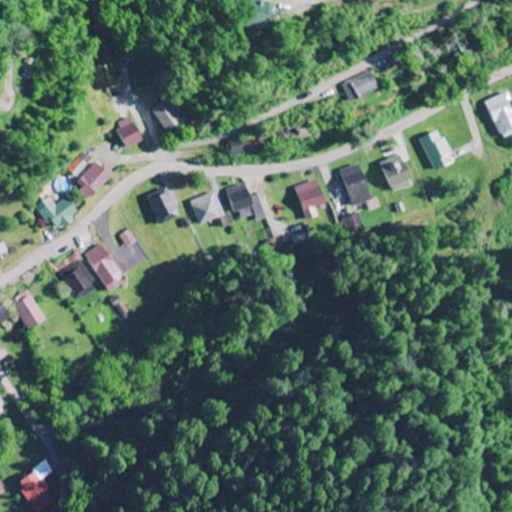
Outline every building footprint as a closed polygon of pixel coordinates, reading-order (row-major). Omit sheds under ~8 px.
[(275,22),(268,21),(269,14),(259,12),(256,27),(273,30),(275,22)] [(452,44),(457,60),(484,52),(479,36),(452,44)] [(123,60),(109,37),(93,46),(107,69),(123,60)] [(348,103),(378,93),(372,74),(342,84),(348,103)] [(511,133),(511,96),(511,93),(487,101),(499,138),(511,133)] [(186,125),(170,100),(153,111),(169,136),(186,125)] [(128,150),(144,142),(131,117),(116,125),(128,150)] [(285,120),(285,131),(282,131),(282,142),(312,141),(311,119),(285,120)] [(449,167),(447,134),(426,136),(428,168),(449,167)] [(230,142),(234,159),(263,151),(259,135),(230,142)] [(381,165),(393,193),(413,184),(402,156),(381,165)] [(89,200),(112,177),(97,163),(74,185),(89,200)] [(342,171),(353,207),(373,201),(362,165),(342,171)] [(308,221),(319,217),(317,210),(327,207),(318,181),(297,188),(308,221)] [(240,222),(258,214),(246,184),(228,191),(240,222)] [(181,216),(168,188),(148,197),(161,226),(181,216)] [(192,201),(200,227),(217,221),(219,229),(232,225),(221,192),(192,201)] [(41,212),(56,232),(79,215),(65,195),(41,212)] [(110,292),(126,281),(102,244),(86,255),(110,292)] [(77,301),(96,290),(79,261),(60,272),(77,301)] [(29,332),(47,322),(29,291),(11,302),(29,332)] [(0,324),(8,320),(1,309),(0,309),(0,324)] [(148,416),(141,402),(122,412),(129,426),(148,416)] [(51,474),(46,464),(15,480),(31,511),(39,511),(54,505),(41,479),(51,474)]
